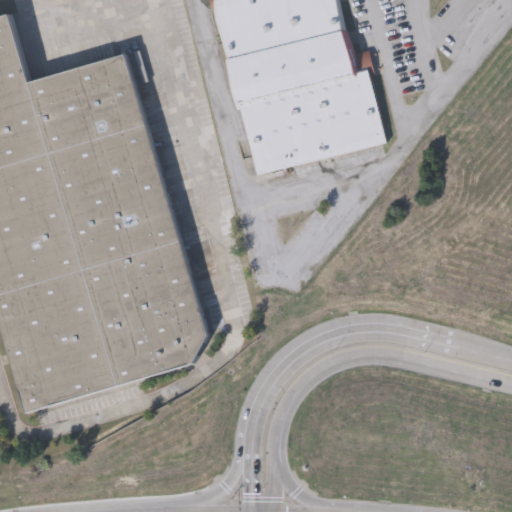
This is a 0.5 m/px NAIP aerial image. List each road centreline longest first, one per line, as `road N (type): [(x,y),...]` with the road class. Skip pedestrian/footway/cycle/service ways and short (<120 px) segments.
road 1 (primary): [(267,511),(283,408),(316,366),(356,351),(387,353),(511,383)]
road 2 (primary): [(461,341),(350,323),(313,337),(277,363),(251,403),(240,464)]
